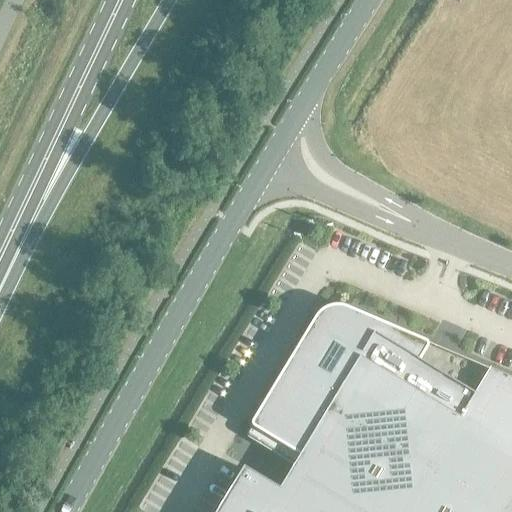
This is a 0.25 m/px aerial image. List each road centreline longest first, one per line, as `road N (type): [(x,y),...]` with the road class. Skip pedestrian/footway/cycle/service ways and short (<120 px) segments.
road 1 (tertiary): [(72,511),(277,148)]
road 2 (primary): [(0,278),(166,0)]
road 3 (primary): [(117,0),(0,256)]
road 4 (unclassified): [(511,268),(366,204),(277,148)]
road 5 (tertiary): [(277,148),(368,0)]
